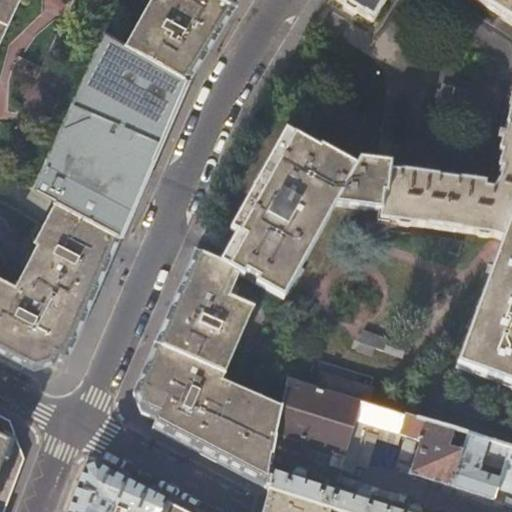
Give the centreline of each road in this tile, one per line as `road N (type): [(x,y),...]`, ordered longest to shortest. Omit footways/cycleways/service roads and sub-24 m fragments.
road 1 (residential): [(71,423),(229,84),(280,0)]
road 2 (residential): [(71,423),(242,505)]
